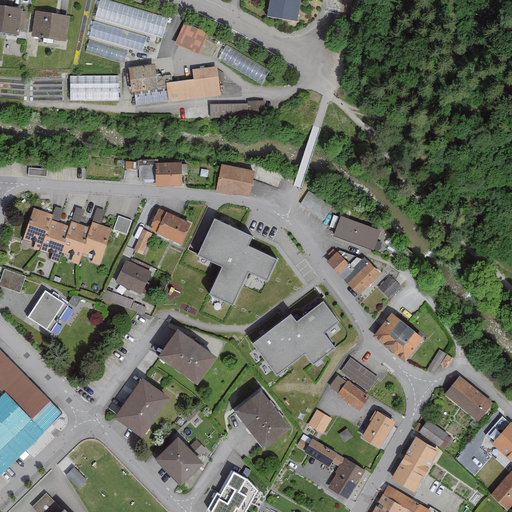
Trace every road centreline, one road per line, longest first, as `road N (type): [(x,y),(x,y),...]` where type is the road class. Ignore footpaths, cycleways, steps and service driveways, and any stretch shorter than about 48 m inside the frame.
road 1 (residential): [(7,183),(260,204),(296,227),(378,352),(423,391)]
road 2 (track): [(344,103),(445,224),(511,289)]
road 3 (track): [(328,93),(361,113),(432,132),(511,139)]
road 4 (residential): [(328,93),(308,64),(184,0)]
road 5 (track): [(448,0),(451,49),(440,79),(394,122)]
road 6 (residential): [(423,391),(356,511)]
road 7 (residential): [(92,414),(180,511)]
road 8 (residential): [(0,505),(92,414)]
road 9 (residential): [(0,326),(92,414)]
road 10 (track): [(413,264),(462,371)]
